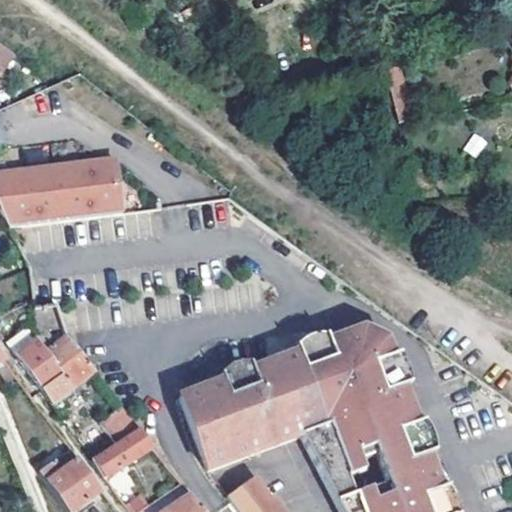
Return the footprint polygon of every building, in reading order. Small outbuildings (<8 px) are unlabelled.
[(0,82),(15,62),(0,51),(0,82)] [(386,71),(383,72),(393,104),(407,100),(397,67),(386,71)] [(407,100),(393,104),(398,124),(414,121),(407,100)] [(476,157),(486,141),(474,133),(463,149),(476,157)] [(114,161),(0,175),(0,213),(6,227),(121,213),(114,161)] [(31,336),(36,343),(61,377),(41,393),(58,415),(67,408),(63,404),(72,396),(69,392),(92,373),(64,337),(56,344),(42,326),(31,336)] [(336,504),(432,468),(428,457),(417,427),(406,397),(395,367),(385,342),(361,331),(295,355),(323,427),(302,435),(336,504)] [(61,377),(36,343),(15,357),(41,393),(61,377)] [(323,427),(295,355),(178,398),(207,472),(250,455),(302,435),(323,427)] [(395,367),(406,397),(411,394),(401,365),(395,367)] [(138,432),(128,419),(106,434),(115,447),(138,432)] [(417,427),(428,457),(434,455),(423,425),(417,427)] [(115,447),(92,464),(104,481),(152,449),(138,432),(115,447)] [(37,473),(65,511),(74,511),(100,494),(76,461),(59,473),(52,463),(37,473)] [(432,468),(336,504),(340,511),(448,511),(441,491),(432,468)] [(254,480),(227,498),(238,511),(278,511),(271,500),(268,502),(254,480)] [(441,491),(448,511),(455,511),(447,489),(441,491)] [(200,511),(189,496),(167,511),(200,511)]
